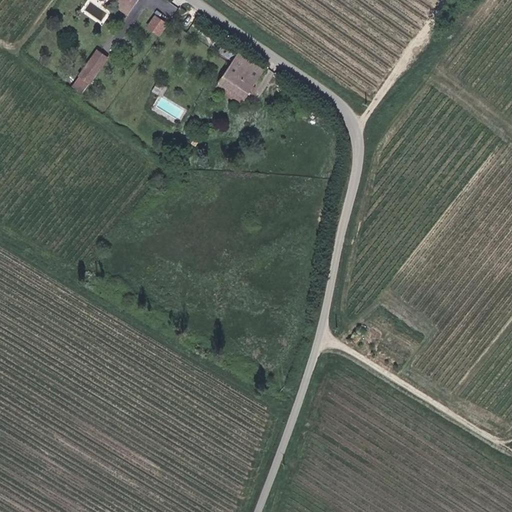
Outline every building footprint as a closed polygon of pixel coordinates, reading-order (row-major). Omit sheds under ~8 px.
[(130,16),(141,0),(126,0),(120,9),(130,16)] [(154,14),(146,27),(159,34),(167,21),(154,14)] [(102,50),(76,84),(86,92),(112,58),(102,50)] [(243,52),(224,81),(249,98),(269,69),(243,52)] [(356,335),(350,330),(345,336),(351,341),(356,335)]
